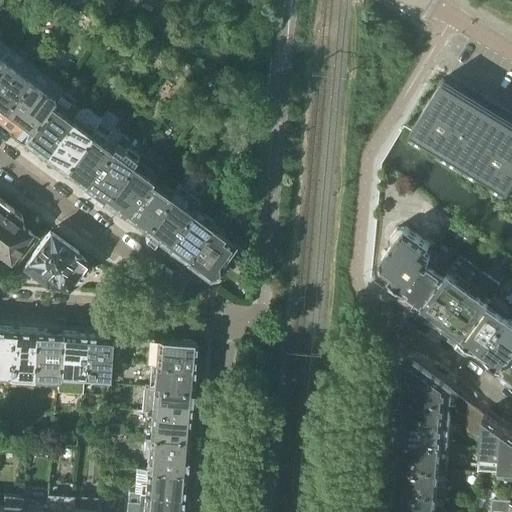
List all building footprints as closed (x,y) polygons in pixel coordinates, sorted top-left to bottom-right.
[(205,0),(204,3),(216,10),(222,0),(205,0)] [(216,10),(204,3),(197,14),(209,21),(216,10)] [(0,62),(0,116),(27,79),(2,60),(0,62)] [(8,129),(23,140),(53,98),(40,88),(43,83),(36,78),(32,83),(27,79),(0,116),(0,119),(10,127),(8,129)] [(511,180),(511,122),(443,80),(442,80),(428,102),(411,130),(412,131),(435,145),(506,188),(505,189),(506,189),(511,180)] [(23,140),(43,155),(76,109),(77,107),(70,102),(73,98),(61,88),(53,98),(23,140)] [(63,169),(96,123),(99,119),(83,107),(81,107),(78,108),(77,110),(76,109),(43,155),(63,169)] [(96,123),(63,169),(83,184),(117,138),(96,123)] [(83,184),(103,199),(134,157),(140,149),(120,134),(117,138),(83,184)] [(134,157),(103,199),(124,215),(124,214),(158,168),(167,156),(146,141),(140,149),(134,157)] [(158,168),(124,214),(144,229),(178,183),(158,168)] [(165,245),(192,207),(201,194),(181,179),(178,183),(144,229),(165,245)] [(0,217),(9,206),(0,199),(0,217)] [(9,206),(0,217),(0,254),(18,267),(39,238),(20,224),(22,221),(21,215),(9,206)] [(186,261),(213,223),(214,221),(202,213),(201,214),(192,207),(165,245),(185,260),(186,261)] [(213,223),(186,261),(208,277),(215,275),(215,276),(220,268),(220,262),(223,258),(233,265),(243,252),(233,244),(220,234),(223,230),(213,223)] [(389,279),(403,290),(426,260),(430,255),(424,251),(429,244),(405,226),(404,227),(402,226),(396,227),(390,236),(391,241),(393,242),(381,259),(381,267),(392,275),(389,279)] [(62,284),(63,285),(65,285),(66,285),(68,284),(69,283),(86,260),(78,254),(79,252),(50,231),(23,266),(46,283),(51,276),(57,281),(58,279),(59,280),(59,282),(60,283),(61,284),(62,284)] [(444,274),(416,312),(424,318),(427,313),(438,321),(466,285),(478,270),(459,255),(444,274)] [(416,312),(444,274),(426,260),(403,290),(400,293),(406,297),(408,307),(416,312)] [(478,270),(466,285),(438,321),(451,331),(448,335),(456,341),(486,303),(499,286),(478,270)] [(473,347),(480,351),(505,317),(486,303),(456,341),(466,349),(470,352),(473,347)] [(497,372),(511,351),(511,321),(505,317),(480,351),(487,357),(486,358),(485,357),(482,361),(497,372)] [(0,370),(7,371),(10,327),(0,326),(0,370)] [(7,371),(32,373),(35,329),(10,327),(7,371)] [(35,329),(32,373),(58,375),(61,331),(35,329)] [(72,380),(83,381),(83,379),(86,332),(61,331),(58,375),(57,384),(71,386),(72,380)] [(86,332),(83,379),(93,380),(93,382),(108,383),(110,361),(110,359),(111,334),(86,332)] [(111,334),(110,359),(136,360),(137,340),(137,336),(125,335),(111,334)] [(137,340),(136,360),(151,361),(194,365),(195,345),(192,340),(157,338),(155,337),(137,336),(137,340)] [(509,381),(511,383),(511,351),(497,372),(509,381)] [(404,365),(401,395),(451,400),(452,390),(452,388),(413,360),(404,364),(404,365)] [(151,361),(150,373),(155,373),(154,386),(191,389),(193,368),(194,365),(151,361)] [(143,385),(141,410),(147,410),(147,411),(189,414),(191,392),(191,389),(154,386),(143,385)] [(399,418),(448,423),(449,413),(451,400),(401,395),(401,396),(400,411),(399,418)] [(492,472),(498,473),(502,426),(483,412),(468,401),(466,426),(480,437),(478,466),(493,467),(492,472)] [(147,411),(145,434),(187,437),(189,414),(147,411)] [(397,439),(447,444),(448,423),(399,418),(398,432),(397,439)] [(14,438),(26,439),(27,424),(14,423),(14,438)] [(498,473),(511,473),(511,433),(502,426),(498,473)] [(96,431),(96,443),(104,444),(104,431),(96,431)] [(147,457),(146,468),(185,471),(188,437),(187,437),(145,434),(143,453),(144,453),(143,457),(147,457)] [(395,455),(395,463),(395,464),(440,467),(446,468),(448,444),(447,444),(397,439),(396,455),(395,455)] [(393,479),(393,487),(437,490),(444,491),(446,468),(440,467),(395,464),(394,479),(393,479)] [(140,491),(140,492),(183,495),(185,471),(146,468),(136,467),(134,490),(140,491)] [(391,503),(391,511),(400,511),(441,511),(444,492),(444,491),(437,490),(393,487),(392,503),(391,503)] [(135,511),(181,511),(183,495),(140,492),(139,502),(137,502),(135,511)] [(47,501),(46,511),(70,511),(71,505),(72,505),(73,495),(47,493),(47,500),(47,501)] [(3,503),(0,502),(0,511),(19,511),(21,502),(21,495),(4,494),(3,503)] [(71,505),(70,511),(96,511),(97,507),(98,497),(73,495),(72,505),(71,505)] [(490,511),(511,511),(511,498),(509,498),(492,497),(490,511)] [(31,503),(21,502),(19,511),(46,511),(47,501),(32,500),(31,503)]
